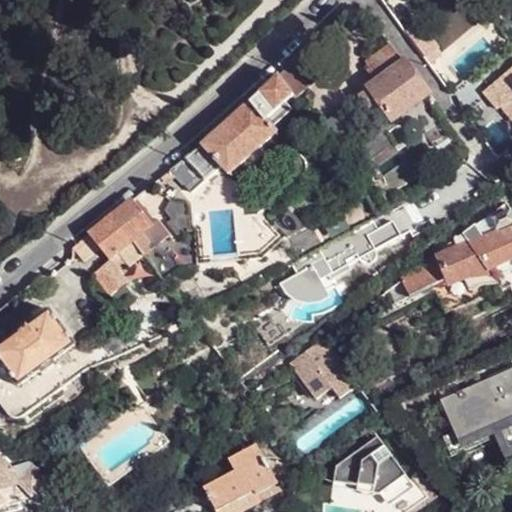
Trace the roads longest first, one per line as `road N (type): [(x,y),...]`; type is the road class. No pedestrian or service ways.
road 1 (residential): [(0,287),(225,99),(329,0)]
road 2 (residential): [(370,0),(477,150)]
road 3 (unknown): [(148,96),(165,102),(269,0)]
